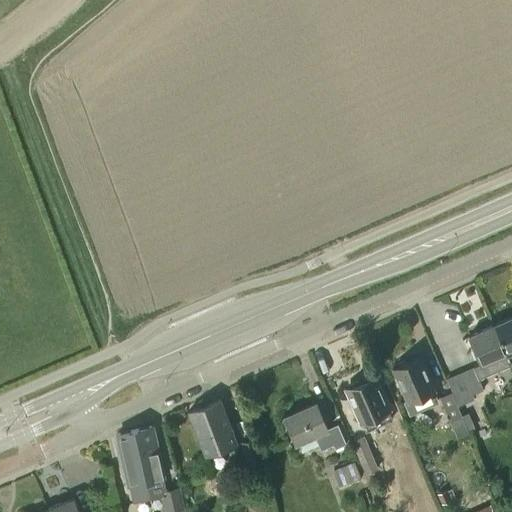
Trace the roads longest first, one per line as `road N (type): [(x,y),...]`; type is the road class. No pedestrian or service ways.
road 1 (secondary): [(78,394),(511,205)]
road 2 (residential): [(93,426),(511,242)]
